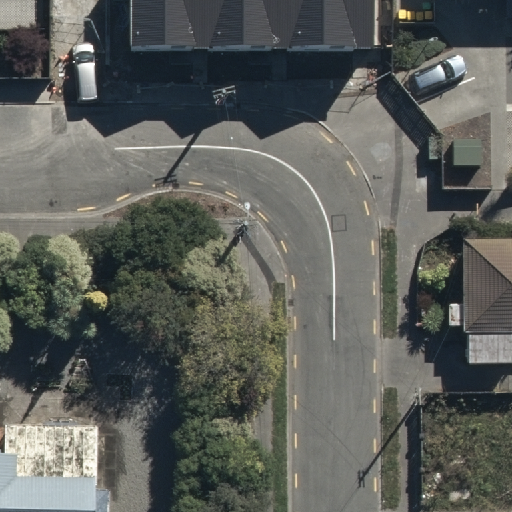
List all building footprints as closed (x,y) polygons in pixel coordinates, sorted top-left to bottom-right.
[(0,0),(0,18),(35,19),(35,0),(0,0)] [(53,0),(53,17),(112,17),(111,0),(53,0)] [(131,0),(131,51),(373,51),(373,0),(131,0)] [(465,331),(464,361),(511,362),(511,361),(511,237),(459,237),(458,302),(445,302),(445,323),(458,323),(458,331),(465,331)] [(511,511),(511,396),(484,397),(484,508),(500,508),(500,511),(511,511)] [(0,511),(104,511),(105,489),(91,488),(93,426),(0,424),(0,440),(0,511)]
